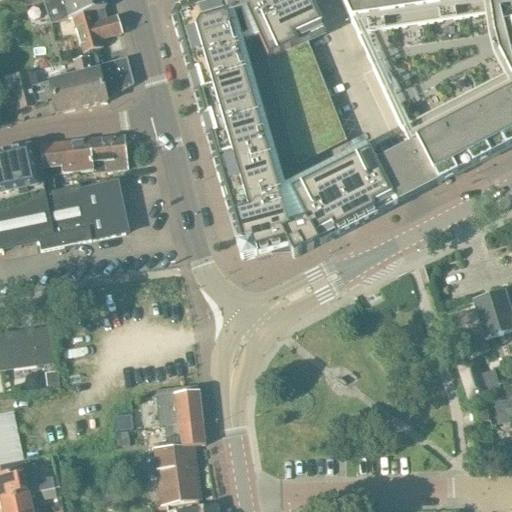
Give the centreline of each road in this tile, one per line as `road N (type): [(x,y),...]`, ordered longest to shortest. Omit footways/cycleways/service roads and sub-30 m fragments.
road 1 (tertiary): [(259,321),(511,184)]
road 2 (residential): [(245,502),(488,492)]
road 3 (tertiary): [(259,321),(204,269),(160,111)]
road 4 (tertiary): [(245,502),(231,421),(232,365),(259,321)]
road 5 (residential): [(160,111),(0,140)]
